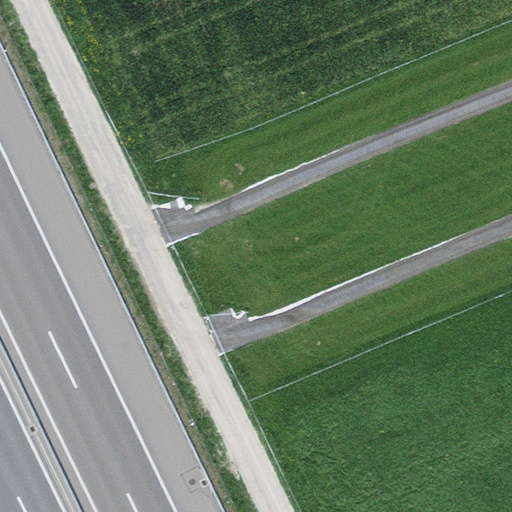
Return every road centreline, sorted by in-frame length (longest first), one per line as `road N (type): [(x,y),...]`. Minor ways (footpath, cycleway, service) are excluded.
road 1 (track): [(29,0),(276,511)]
road 2 (motorway): [(136,511),(0,228)]
